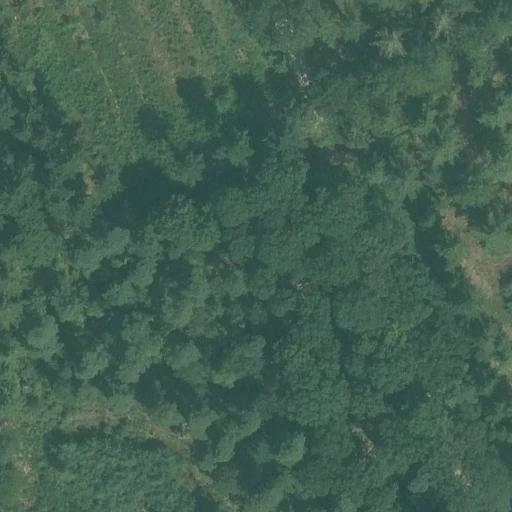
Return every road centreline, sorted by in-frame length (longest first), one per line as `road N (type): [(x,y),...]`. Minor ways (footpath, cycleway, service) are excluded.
road 1 (track): [(480,511),(273,0)]
road 2 (track): [(0,206),(102,207),(329,143)]
road 3 (track): [(511,50),(329,143)]
